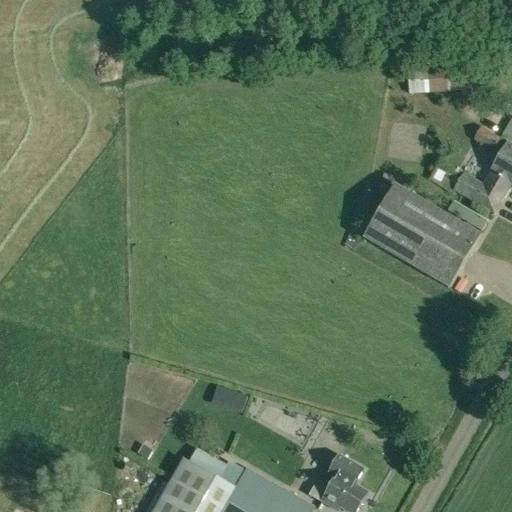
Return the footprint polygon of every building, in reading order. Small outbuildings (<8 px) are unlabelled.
[(409,96),(459,93),(458,69),(407,72),(409,96)] [(505,90),(505,82),(491,81),(491,89),(505,90)] [(501,140),(482,128),(474,141),(494,152),(501,140)] [(491,173),(511,185),(511,147),(508,145),(491,173)] [(495,214),(511,185),(491,173),(484,186),(465,175),(441,160),(429,180),(453,195),(455,191),(495,214)] [(450,290),(481,237),(396,186),(364,239),(450,290)] [(452,203),(446,212),(480,232),(485,223),(452,203)] [(342,437),(345,425),(318,418),(315,430),(342,437)] [(138,454),(147,459),(153,451),(143,445),(138,454)] [(311,511),(313,508),(248,471),(246,473),(229,463),(226,468),(197,450),(189,463),(184,460),(153,511),(311,511)] [(363,471),(339,457),(330,473),(338,478),(330,491),(317,484),(310,496),(323,503),(322,503),(338,511),(339,511),(341,509),(346,511),(357,511),(368,494),(354,486),(363,471)]
